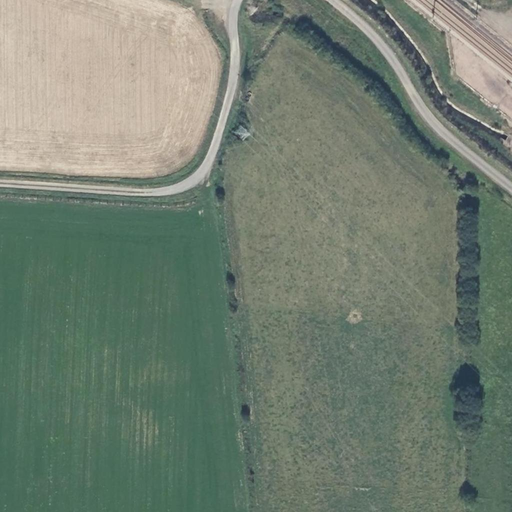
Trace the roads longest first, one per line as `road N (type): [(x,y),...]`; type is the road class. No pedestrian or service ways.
road 1 (unclassified): [(0,189),(170,199),(205,174),(232,87),(238,0)]
road 2 (unclassified): [(332,0),(386,47),(423,112),(511,187)]
